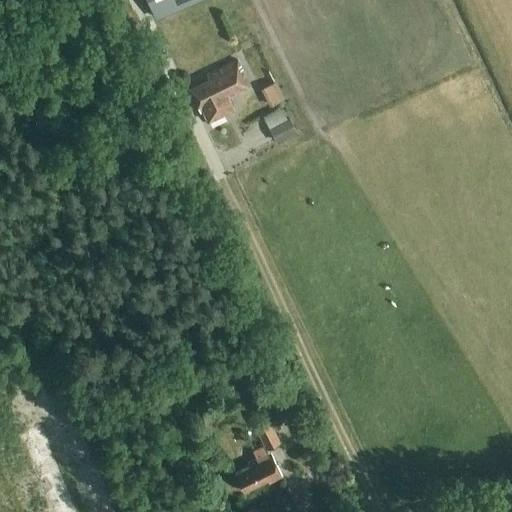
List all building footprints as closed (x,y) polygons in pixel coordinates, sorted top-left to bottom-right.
[(260,35),(253,22),(232,33),(239,46),(260,35)] [(234,108),(229,97),(249,87),(236,59),(209,72),(212,77),(190,87),(200,110),(203,109),(208,120),(234,108)] [(282,99),(274,81),(260,87),(269,105),(282,99)] [(290,120),(286,122),(280,109),(263,118),(275,141),(295,130),(290,120)] [(242,370),(265,360),(260,348),(259,349),(255,341),(233,350),(242,370)] [(253,424),(260,438),(264,445),(253,451),(258,461),(234,473),(243,490),(267,478),(269,482),(284,475),(273,453),(269,455),(267,451),(280,444),(275,433),(281,430),(275,419),(269,423),(266,417),(253,424)] [(0,443),(0,489),(0,490),(35,474),(16,435),(0,443)] [(0,507),(0,511),(45,511),(52,509),(40,483),(10,497),(12,501),(0,507)]
